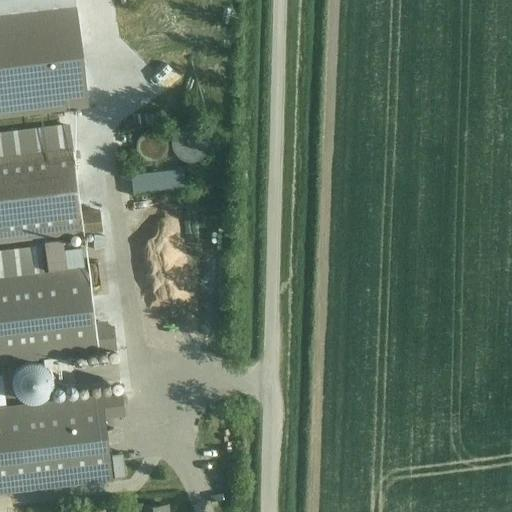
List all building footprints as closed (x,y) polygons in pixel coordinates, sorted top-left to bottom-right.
[(73,0),(0,0),(0,115),(86,105),(74,8),(73,0)] [(0,134),(0,242),(101,231),(99,211),(79,214),(71,150),(68,127),(0,134)] [(61,241),(42,244),(43,247),(46,272),(82,268),(80,249),(62,251),(61,241)] [(0,252),(0,362),(96,351),(95,349),(115,347),(113,327),(93,329),(85,267),(82,268),(46,272),(43,247),(0,252)] [(0,493),(112,480),(104,418),(123,415),(121,395),(101,398),(101,396),(5,407),(1,374),(0,374),(0,493)] [(122,453),(111,454),(113,476),(124,475),(122,453)]
